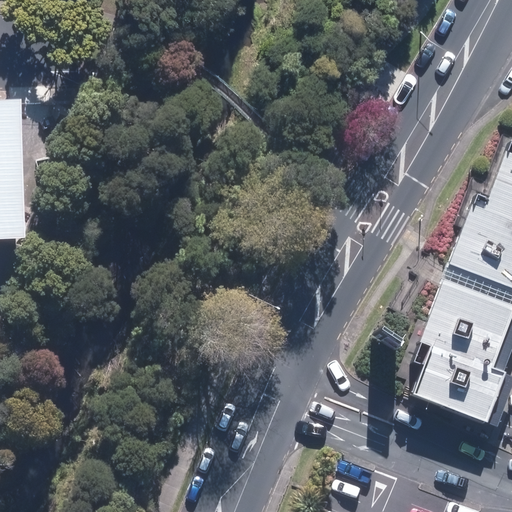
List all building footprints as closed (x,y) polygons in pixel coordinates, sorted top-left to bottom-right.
[(0,240),(0,239),(33,238),(27,100),(0,101),(0,240)] [(468,201),(446,262),(511,287),(511,151),(502,148),(480,206),(468,201)] [(490,365),(502,369),(511,343),(511,287),(446,262),(439,276),(511,304),(490,365)] [(511,304),(439,276),(416,338),(428,342),(409,392),(482,419),(502,369),(490,365),(511,304)] [(511,373),(502,369),(482,419),(493,423),(511,375),(511,373)]
